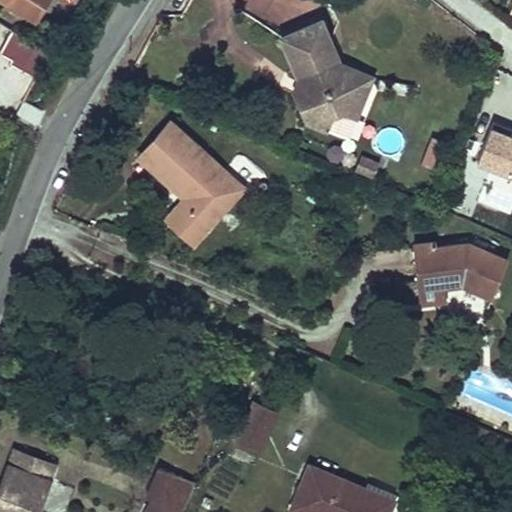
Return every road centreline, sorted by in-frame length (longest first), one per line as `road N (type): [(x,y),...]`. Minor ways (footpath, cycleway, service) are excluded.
road 1 (unknown): [(54,205),(112,239),(350,344)]
road 2 (residential): [(0,291),(92,68),(137,0)]
